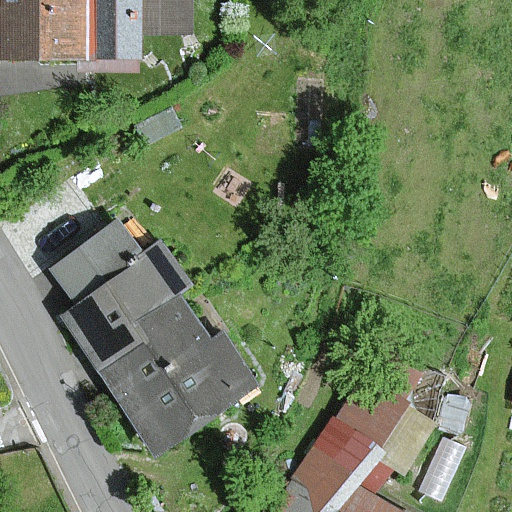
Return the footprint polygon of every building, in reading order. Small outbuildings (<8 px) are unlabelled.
[(89,0),(0,0),(0,57),(91,55),(89,0)] [(140,0),(89,0),(91,55),(141,57),(141,32),(140,0)] [(189,0),(140,0),(141,32),(190,31),(189,0)] [(150,341),(136,319),(173,294),(189,283),(162,244),(142,258),(117,222),(49,269),(75,306),(61,316),(100,372),(150,341)] [(136,319),(150,341),(100,372),(157,453),(255,385),(221,337),(209,345),(173,294),(136,319)] [(420,372),(383,352),(274,511),(400,511),(360,490),(420,372)]
